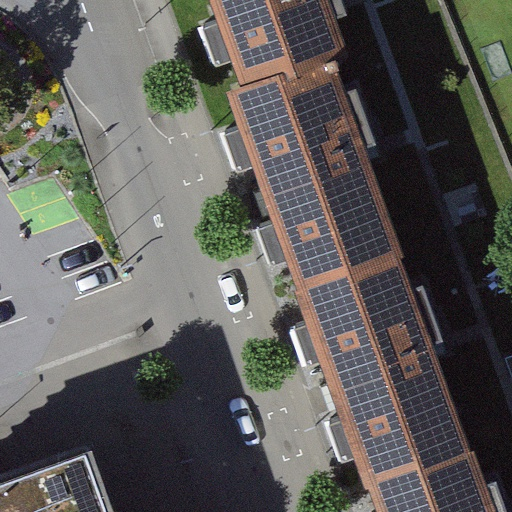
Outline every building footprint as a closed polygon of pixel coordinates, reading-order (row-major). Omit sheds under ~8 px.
[(335,53),(336,55),(343,53),(330,16),(347,11),(342,0),(218,0),(225,17),(204,24),(217,61),(238,53),(248,82),(249,84),(335,53)] [(339,64),(336,55),(335,53),(249,84),(248,82),(233,87),(246,123),(225,131),(238,167),(259,159),(280,217),(259,224),(272,260),(293,252),(304,282),(300,283),(303,290),(395,257),(399,255),(359,146),(376,140),(356,84),(340,90),(331,66),(339,64)] [(406,286),(395,257),(303,290),(313,318),(296,324),(309,360),(326,353),(347,413),(330,419),(343,455),(360,448),(371,478),(464,445),(426,341),(443,335),(423,280),(406,286)] [(118,511),(91,431),(0,464),(0,511),(118,511)] [(506,511),(495,476),(479,482),(465,444),(464,445),(371,478),(373,483),(376,482),(386,511),(385,511),(506,511)]
